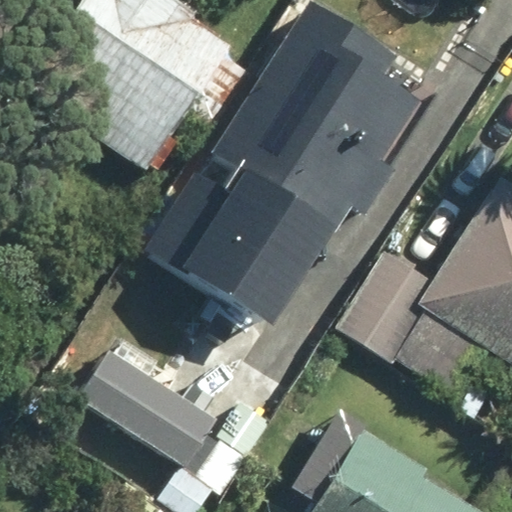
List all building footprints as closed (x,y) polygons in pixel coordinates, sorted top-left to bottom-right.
[(217,42),(148,0),(73,0),(8,107),(132,182),(217,42)] [(361,222),(448,86),(312,0),(300,0),(134,260),(254,337),(337,206),(361,222)] [(333,335),(447,405),(477,358),(511,379),(511,195),(494,185),(431,286),(382,256),(333,335)] [(68,406),(169,470),(149,502),(164,511),(192,511),(205,493),(176,475),(206,427),(98,359),(68,406)] [(354,432),(348,442),(321,425),(282,490),(309,506),(305,511),(449,511),(408,487),(419,471),(354,432)]
